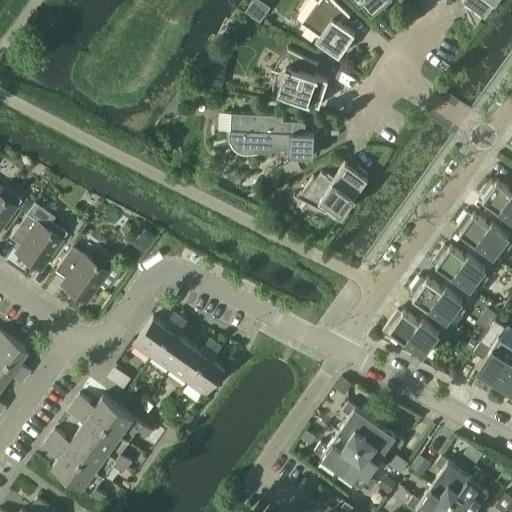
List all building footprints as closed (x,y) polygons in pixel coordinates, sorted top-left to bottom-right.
[(338,53),(354,30),(342,22),(349,13),(335,0),(316,0),(301,21),(317,33),(314,37),(338,53)] [(361,0),(371,11),(384,0),(361,0)] [(462,0),(468,10),(468,11),(467,13),(468,14),(468,16),(469,17),(470,18),(471,19),(472,20),(474,24),(475,22),(483,12),(484,12),(493,0),(462,0)] [(254,1),(248,11),(259,18),(266,8),(254,1)] [(272,91),(272,93),(271,92),(270,93),(299,99),(300,96),(318,102),(327,76),(313,71),(317,62),(317,60),(287,45),(286,46),(288,47),(286,48),(284,49),(283,50),(281,51),(280,53),(278,55),(277,56),(276,58),(275,60),(275,62),(274,64),(274,66),(271,65),(271,67),(276,68),(274,70),(273,71),(272,73),(272,75),(271,77),(271,79),(270,81),(270,83),(270,85),(271,87),(271,89),(272,91)] [(212,55),(206,82),(221,85),(227,58),(212,55)] [(283,113),(230,111),(229,137),(229,139),(231,142),(234,146),(237,149),(241,151),(246,152),(249,151),(288,146),(287,154),(312,155),(313,132),(301,132),(302,120),(282,119),(283,113)] [(341,210),(366,176),(363,173),(364,172),(357,167),(356,168),(345,160),(331,179),(320,171),(315,178),(311,176),(298,194),(326,209),(327,207),(335,212),(338,208),(341,210)] [(478,194),(496,207),(511,218),(511,185),(510,188),(496,177),(494,180),(490,177),(478,194)] [(0,225),(20,198),(4,187),(0,192),(0,191),(0,225)] [(18,208),(24,212),(25,211),(32,201),(26,197),(18,208)] [(455,227),(473,240),(499,259),(500,258),(494,254),(501,243),(508,247),(511,241),(511,218),(496,207),(487,220),(472,210),(470,212),(467,210),(455,227)] [(8,235),(18,242),(13,249),(39,268),(65,230),(50,219),(46,224),(35,216),(34,218),(25,211),(24,212),(8,235)] [(137,235),(138,241),(142,243),(147,242),(150,238),(148,232),(144,230),(139,231),(137,235)] [(431,259),(449,272),(476,291),(477,290),(470,286),(478,275),(484,280),(499,259),(473,240),(464,253),(449,242),(447,245),(443,242),(431,259)] [(54,267),(64,274),(58,282),(85,301),(98,281),(104,285),(109,284),(118,271),(117,266),(95,251),(92,257),(81,249),(80,250),(70,244),(54,267)] [(408,292),(426,305),(452,324),(453,323),(447,318),(455,308),(461,312),(476,291),(449,272),(440,285),(426,275),(424,277),(420,275),(408,292)] [(438,345),(452,324),(426,305),(417,318),(402,307),(400,310),(397,307),(382,328),(400,341),(403,337),(423,352),(431,340),(438,345)] [(133,342),(151,354),(180,315),(173,310),(164,323),(152,314),(133,342)] [(180,315),(151,354),(169,367),(189,340),(177,332),(186,319),(180,315)] [(482,355),(476,364),(482,368),(481,370),(496,379),(511,351),(511,340),(499,333),(504,324),(493,317),(473,350),(482,355)] [(0,356),(24,374),(28,368),(16,359),(25,346),(0,328),(0,356)] [(189,340),(169,367),(187,380),(215,340),(209,335),(200,348),(189,340)] [(215,340),(187,380),(205,392),(224,365),(212,356),(221,344),(215,340)] [(511,351),(496,379),(511,389),(511,351)] [(0,381),(7,371),(19,380),(24,374),(0,356),(0,381)] [(332,386),(344,394),(352,383),(340,375),(332,386)] [(74,399),(129,439),(137,427),(147,434),(151,428),(102,393),(95,403),(79,392),(74,399)] [(140,397),(137,402),(142,406),(147,400),(143,397),(140,397)] [(77,428),(126,464),(130,458),(120,451),(129,439),(74,399),(68,408),(84,419),(77,428)] [(348,413),(337,428),(338,428),(358,443),(375,418),(348,399),(341,408),(348,413)] [(375,418),(358,443),(378,457),(389,442),(396,447),(402,437),(375,418)] [(49,434),(104,473),(112,462),(122,469),(126,464),(77,428),(70,438),(54,427),(49,434)] [(313,447),(341,467),(358,443),(338,428),(337,428),(327,443),(320,439),(313,447)] [(51,464),(101,499),(105,493),(95,486),(104,473),(49,434),(43,443),(59,454),(51,464)] [(358,443),(341,467),(368,486),(374,477),(367,472),(378,457),(358,443)] [(388,462),(400,470),(407,460),(395,452),(388,462)] [(430,481),(451,496),(468,472),(441,452),(434,461),(441,466),(430,481)] [(431,461),(420,453),(410,465),(422,473),(431,461)] [(451,496),(471,510),(482,495),(489,500),(502,481),(475,462),(468,472),(451,496)] [(439,511),(451,496),(430,481),(419,497),(413,492),(413,491),(397,480),(388,493),(404,504),(406,501),(421,511),(439,511)] [(495,504),(505,511),(511,500),(511,494),(504,490),(495,504)] [(51,511),(54,508),(36,496),(29,505),(38,511),(51,511)] [(470,511),(471,510),(451,496),(439,511),(470,511)] [(347,511),(348,511),(352,506),(344,500),(340,507),(347,511)]
